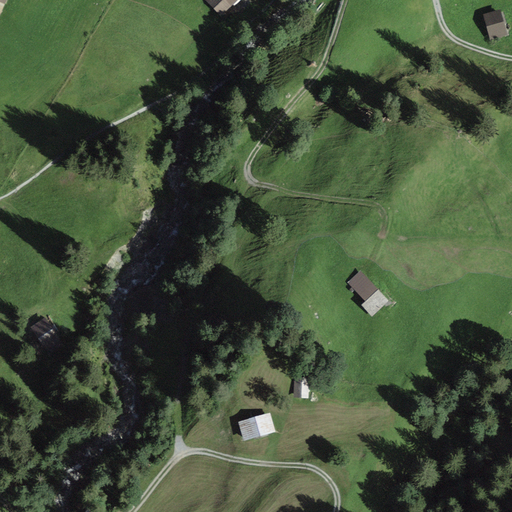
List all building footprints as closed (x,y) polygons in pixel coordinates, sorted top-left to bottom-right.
[(206,0),(219,13),(233,0),(206,0)] [(485,16),(491,37),(501,34),(501,37),(504,36),(498,13),(485,16)] [(350,282),(370,304),(365,308),(371,314),(385,301),(371,286),(359,274),(350,282)] [(33,329),(48,352),(59,344),(43,322),(33,329)] [(296,395),(306,395),(306,379),(300,379),(300,377),(297,377),(296,395)] [(240,424),(244,438),(271,430),(267,416),(240,424)]
